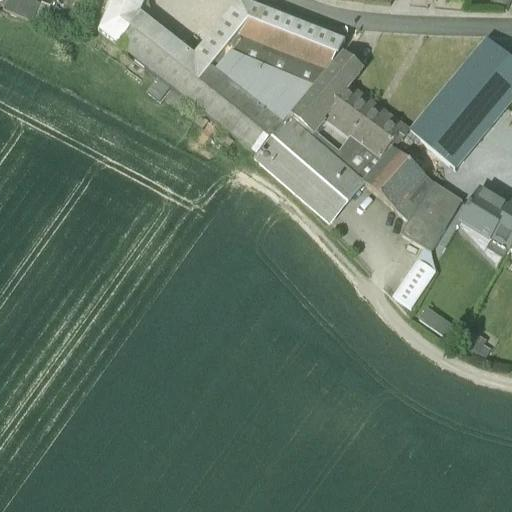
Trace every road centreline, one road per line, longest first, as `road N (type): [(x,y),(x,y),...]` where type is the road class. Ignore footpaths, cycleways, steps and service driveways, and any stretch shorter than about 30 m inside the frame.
road 1 (residential): [(511,25),(373,22),(295,0)]
road 2 (unclassified): [(511,387),(472,378),(417,348),(358,290)]
road 3 (track): [(358,290),(299,222),(240,182)]
